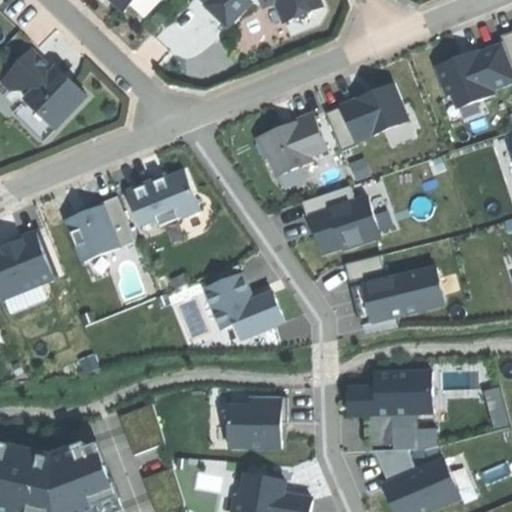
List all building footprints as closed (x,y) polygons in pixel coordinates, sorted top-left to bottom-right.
[(109,0),(110,2),(122,14),(135,0),(109,0)] [(211,0),(205,7),(226,27),(250,2),(247,0),(260,0),(264,7),(275,3),(278,10),(283,22),(291,19),(305,23),(312,10),(320,7),(317,0),(211,0)] [(501,37),(511,63),(511,39),(506,42),(503,37),(501,37)] [(478,52),(437,68),(449,98),(454,96),(459,110),(495,96),(493,91),(511,83),(511,65),(504,45),(479,55),(478,52)] [(27,55),(0,83),(10,92),(24,92),(29,96),(24,101),(54,130),(83,100),(64,82),(53,71),(49,76),(27,55)] [(327,114),(343,153),(358,147),(357,143),(374,136),(374,137),(409,122),(394,86),(359,100),(359,101),(327,114)] [(54,130),(24,101),(12,114),(42,143),(54,130)] [(315,117),(258,140),(267,160),(271,158),(279,178),(316,163),(313,158),(329,152),(315,117)] [(129,193),(143,227),(158,221),(161,229),(203,212),(186,172),(163,181),(155,184),(154,182),(129,193)] [(311,218),(324,254),(343,248),(344,250),(382,237),(369,198),(357,203),(351,187),(303,203),(304,205),(308,203),(312,218),(311,218)] [(88,214),(68,222),(85,263),(136,242),(118,198),(86,210),(88,214)] [(14,246),(0,251),(0,290),(4,300),(59,277),(42,234),(14,246)] [(346,265),(351,284),(386,275),(382,256),(346,265)] [(240,266),(215,276),(219,286),(208,290),(224,331),(236,326),(242,341),(286,323),(275,294),(253,302),(243,277),(244,276),(240,266)] [(437,268),(354,289),(363,326),(446,306),(437,268)] [(349,389),(350,408),(365,407),(367,447),(395,446),(394,416),(434,414),(433,373),(377,375),(377,388),(349,389)] [(252,407),(231,407),(231,449),(283,449),(283,424),(289,424),(289,398),(252,398),(252,407)] [(153,405),(121,418),(135,457),(166,446),(153,405)] [(43,453),(42,457),(4,449),(5,446),(0,444),(0,511),(124,511),(97,441),(56,457),(52,472),(40,469),(44,455),(45,455),(45,454),(43,453)] [(408,451),(376,451),(387,481),(381,484),(392,511),(426,511),(461,497),(444,454),(415,468),(408,451)] [(174,468),(145,480),(157,511),(178,511),(185,509),(185,502),(174,468)] [(233,495),(230,511),(312,511),(315,494),(287,490),(288,479),(242,473),(238,495),(233,495)]
